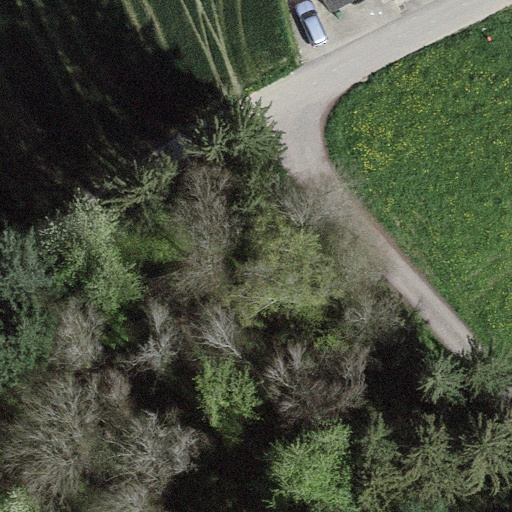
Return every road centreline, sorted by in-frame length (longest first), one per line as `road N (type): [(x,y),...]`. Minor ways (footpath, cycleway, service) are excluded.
road 1 (unclassified): [(273,108),(511,398)]
road 2 (unclassified): [(273,108),(175,154),(0,261)]
road 3 (unclassified): [(482,0),(273,108)]
